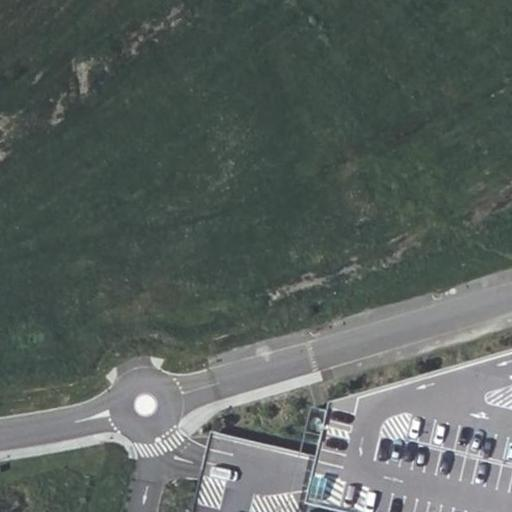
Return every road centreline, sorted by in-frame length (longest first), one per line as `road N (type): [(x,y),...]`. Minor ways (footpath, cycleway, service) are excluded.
road 1 (unclassified): [(511,294),(169,400)]
road 2 (unclassified): [(0,434),(120,411)]
